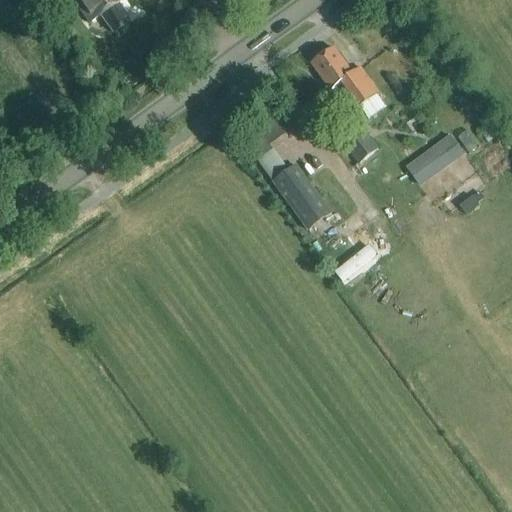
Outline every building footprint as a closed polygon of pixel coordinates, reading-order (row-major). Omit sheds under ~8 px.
[(123,20),(127,16),(118,4),(122,0),(72,0),(89,24),(100,17),(112,34),(126,24),(123,20)] [(352,76),(333,50),(310,66),(330,92),(341,84),(362,114),(366,111),(363,107),(379,96),(360,70),(352,76)] [(359,166),(378,150),(358,125),(338,142),(359,166)] [(419,186),(462,154),(451,141),(409,171),(419,186)] [(332,216),(296,167),(272,184),(308,234),(332,216)]
